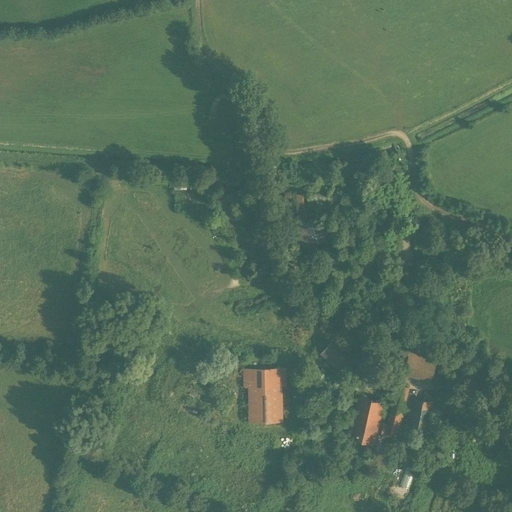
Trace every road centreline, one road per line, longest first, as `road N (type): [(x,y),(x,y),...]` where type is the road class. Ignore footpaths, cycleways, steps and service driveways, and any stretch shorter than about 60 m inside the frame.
road 1 (track): [(277,156),(395,134),(425,205),(511,238)]
road 2 (track): [(0,142),(277,156)]
road 3 (unknown): [(511,406),(460,387),(303,357)]
road 4 (track): [(277,156),(256,109),(204,47),(197,0)]
